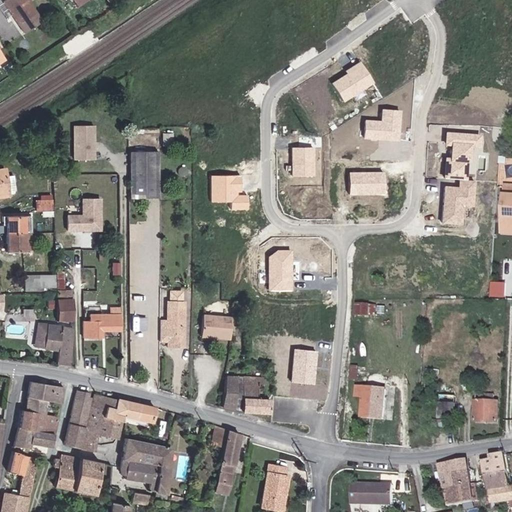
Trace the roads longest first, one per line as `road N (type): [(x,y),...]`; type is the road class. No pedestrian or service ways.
road 1 (residential): [(341,231),(284,227),(270,214),(267,102),(279,83),(410,0)]
road 2 (unclassified): [(319,446),(0,366)]
road 3 (residential): [(418,0),(438,23),(442,45),(421,111),(412,214),(389,228),(341,231)]
road 4 (residential): [(319,446),(331,412),(341,231)]
road 5 (unclassified): [(511,448),(407,462),(319,446)]
